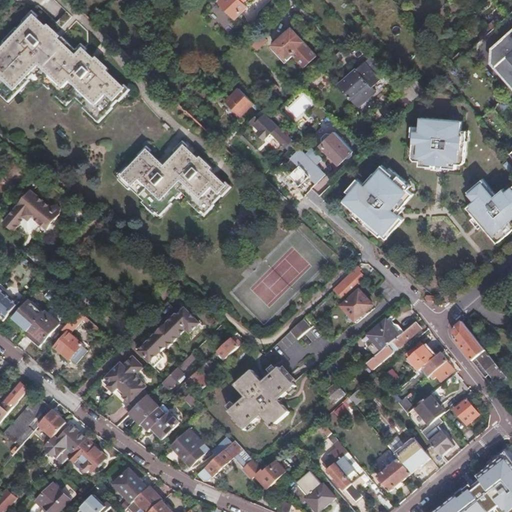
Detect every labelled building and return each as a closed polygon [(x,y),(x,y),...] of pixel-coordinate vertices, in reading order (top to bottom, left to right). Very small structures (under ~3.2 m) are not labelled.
[(242,0),(218,0),(217,1),(232,18),(245,7),(240,2),(242,0)] [(57,20),(61,26),(73,19),(69,13),(57,20)] [(0,52),(0,89),(8,98),(36,68),(68,98),(74,92),(99,116),(126,89),(106,70),(108,68),(97,58),(96,60),(83,48),(77,55),(59,39),(61,37),(49,26),(47,28),(34,16),(0,52)] [(293,32),(291,29),(274,44),(289,59),(296,52),(308,64),(319,53),(297,29),(293,32)] [(492,61),(511,84),(511,30),(492,48),(492,61)] [(262,33),(251,43),(256,49),(267,39),(262,33)] [(346,80),(339,86),(357,107),(375,91),(371,87),(378,80),(386,72),(370,55),(362,62),(361,60),(353,67),(355,69),(345,78),(346,80)] [(338,84),(339,86),(346,80),(345,78),(344,76),(337,82),(339,83),(338,84)] [(253,102),(239,87),(226,99),(241,114),(253,102)] [(396,114),(411,101),(406,94),(398,101),(395,98),(388,104),(396,114)] [(268,117),(261,110),(250,121),(259,130),(257,132),(264,139),(271,132),(272,130),(278,136),(276,138),(284,146),(291,140),(289,138),(283,132),(277,126),(268,117)] [(461,134),(461,128),(461,120),(420,117),(420,125),(420,131),(413,130),(411,158),(414,161),(419,161),(418,165),(426,166),(432,166),(432,164),(445,165),(445,167),(450,167),(458,168),(458,163),(462,163),(466,160),(467,134),(461,134)] [(352,150),(333,130),(318,144),(337,164),(352,150)] [(166,166),(148,150),(123,176),(159,211),(182,187),(205,210),(228,186),(211,170),(212,168),(202,157),(200,159),(186,145),(166,166)] [(303,152),(314,163),(320,157),(309,146),(303,152)] [(308,174),(317,183),(325,174),(314,163),(303,152),(301,150),(294,157),(310,172),(308,174)] [(390,175),(385,169),(379,165),(373,172),(371,171),(361,183),(356,178),(345,191),(348,194),(342,201),(356,213),(365,221),(363,223),(368,227),(381,238),(382,237),(386,240),(403,221),(399,217),(396,213),(400,208),(402,209),(406,204),(413,195),(408,191),(411,187),(397,175),(393,179),(389,176),(390,175)] [(387,166),(385,169),(390,175),(389,176),(393,179),(397,175),(387,166)] [(511,187),(506,193),(503,189),(495,196),(482,180),(468,192),(474,200),(466,207),(471,213),(486,230),(497,243),(511,230),(511,224),(509,221),(511,218),(511,187)] [(28,206),(37,196),(31,191),(22,201),(28,206)] [(50,207),(37,196),(28,206),(22,201),(4,223),(14,231),(21,224),(27,229),(32,229),(37,223),(46,231),(60,215),(61,209),(57,205),(50,207)] [(408,206),(406,204),(402,209),(400,208),(396,213),(399,217),(408,206)] [(365,221),(356,213),(353,217),(366,229),(368,227),(363,223),(365,221)] [(486,230),(471,213),(470,214),(473,217),(471,219),(474,224),(478,228),(480,226),(485,232),(486,230)] [(337,291),(343,298),(351,291),(366,277),(365,276),(359,271),(361,269),(358,266),(357,267),(353,271),(334,289),(337,291)] [(0,289),(0,313),(6,318),(17,305),(0,289)] [(341,307),(354,322),(371,307),(359,292),(341,307)] [(30,331),(44,315),(30,302),(13,320),(27,333),(30,331)] [(155,335),(138,351),(154,367),(164,358),(159,353),(166,347),(167,349),(186,330),(190,333),(200,324),(185,308),(176,317),(175,315),(166,324),(167,326),(156,337),(155,335)] [(70,334),(86,317),(79,312),(64,329),(68,332),(55,348),(70,361),(83,346),(70,334)] [(46,313),(44,315),(30,331),(43,343),(60,326),(46,313)] [(304,333),(312,326),(303,318),(296,324),(290,330),(298,339),(304,333)] [(388,323),(400,337),(404,333),(398,325),(394,324),(391,320),(388,323)] [(382,352),(400,337),(388,323),(387,321),(368,337),(362,342),(376,357),(382,352)] [(472,361),(485,351),(463,322),(457,327),(455,341),(464,351),(472,361)] [(421,329),(416,323),(404,333),(400,337),(382,352),(369,363),(374,369),(421,329)] [(226,358),(239,346),(231,338),(219,350),(217,352),(219,354),(221,353),(226,358)] [(235,365),(252,348),(249,345),(247,343),(230,359),(235,365)] [(409,359),(420,372),(424,369),(435,359),(424,347),(409,359)] [(35,362),(40,366),(50,355),(45,350),(35,362)] [(499,383),(506,377),(485,351),(472,361),(482,373),(486,370),(490,374),(497,384),(499,383)] [(195,358),(191,354),(182,363),(186,367),(195,358)] [(448,362),(442,354),(435,359),(424,369),(431,377),(434,374),(448,363),(448,362)] [(131,414),(140,405),(149,396),(143,390),(147,387),(135,375),(144,367),(133,357),(124,366),(121,363),(103,382),(114,393),(117,391),(129,403),(125,407),(131,414)] [(455,371),(448,363),(434,374),(441,383),(455,371)] [(228,412),(245,431),(262,417),(272,429),(289,413),(279,401),(296,386),(280,367),(262,382),(252,371),(235,386),(245,398),(228,412)] [(183,375),(176,368),(167,378),(163,382),(169,389),(183,375)] [(394,368),(387,373),(394,382),(401,378),(394,368)] [(200,384),(205,389),(211,383),(198,370),(186,382),(193,390),(200,384)] [(484,377),(485,378),(490,374),(486,370),(482,373),(484,377)] [(499,383),(500,385),(508,379),(506,377),(499,383)] [(0,425),(14,409),(29,391),(22,383),(1,407),(0,407),(0,425)] [(335,392),(340,388),(336,383),(331,388),(335,392)] [(175,400),(186,389),(182,385),(171,396),(175,400)] [(335,392),(329,397),(335,404),(346,395),(340,388),(335,392)] [(194,398),(197,402),(208,392),(205,389),(194,398)] [(131,414),(142,425),(156,411),(160,407),(149,396),(140,405),(131,414)] [(430,396),(415,408),(429,426),(440,417),(443,414),(444,413),(430,396)] [(39,397),(6,435),(16,444),(21,438),(30,428),(49,407),(50,406),(39,397)] [(355,405),(349,398),(343,402),(350,410),(355,405)] [(406,398),(399,404),(408,414),(415,408),(406,398)] [(455,409),(467,425),(475,418),(474,416),(478,412),(468,399),(455,409)] [(50,406),(49,407),(56,414),(58,413),(50,406)] [(156,411),(142,425),(149,432),(151,430),(153,429),(164,439),(181,422),(179,419),(179,418),(178,416),(177,414),(175,413),(172,413),(170,411),(167,413),(161,406),(160,407),(156,411)] [(67,424),(49,407),(30,428),(35,432),(36,432),(40,427),(49,435),(43,442),(47,446),(56,436),(67,424)] [(491,427),(485,416),(469,425),(476,436),(491,427)] [(431,444),(442,458),(455,447),(444,433),(438,426),(444,421),(440,417),(429,426),(422,432),(426,438),(431,444)] [(61,441),(56,436),(47,446),(47,447),(49,449),(47,451),(55,459),(57,457),(64,464),(67,461),(70,458),(86,441),(88,439),(74,426),(72,428),(61,441)] [(30,428),(21,438),(26,443),(35,432),(30,428)] [(151,430),(161,441),(164,439),(153,429),(151,430)] [(187,461),(192,466),(209,450),(200,440),(190,430),(186,435),(172,448),(186,461),(187,461)] [(35,432),(26,443),(16,453),(20,457),(40,436),(36,432),(35,432)] [(230,446),(232,443),(227,438),(212,451),(218,457),(225,451),(230,446)] [(96,447),(88,439),(86,441),(70,458),(76,464),(80,460),(87,465),(82,470),(87,474),(92,470),(93,471),(107,457),(96,447)] [(431,459),(415,439),(397,455),(400,459),(412,474),(413,474),(431,459)] [(263,471),(254,462),(235,441),(232,443),(230,446),(225,451),(218,457),(199,475),(205,482),(209,482),(233,459),(235,457),(245,468),(244,469),(253,479),(256,476),(262,482),(265,479),(272,486),(287,472),(276,460),(263,471)] [(348,452),(339,442),(335,445),(338,449),(333,453),(335,456),(324,465),(345,490),(353,483),(349,479),(336,463),(348,452)] [(352,457),(348,452),(336,463),(349,479),(358,472),(348,460),(352,457)] [(209,466),(217,457),(213,453),(205,462),(209,466)] [(511,511),(511,461),(508,456),(437,511),(511,511)] [(412,474),(400,459),(394,464),(392,461),(382,469),(384,472),(378,477),(391,492),(396,488),(398,490),(405,483),(403,481),(412,474)] [(115,485),(132,504),(136,500),(149,489),(132,470),(115,485)] [(316,511),(319,511),(320,511),(337,498),(325,484),(324,485),(312,471),(298,483),(310,497),(308,499),(310,500),(312,503),(310,505),(316,511)] [(417,479),(421,485),(429,478),(425,473),(417,479)] [(268,489),(272,486),(265,479),(262,482),(268,489)] [(46,506),(52,511),(60,511),(72,500),(55,484),(37,502),(44,508),(46,506)] [(163,500),(151,487),(149,489),(136,500),(146,511),(150,511),(163,501),(163,500)] [(8,489),(0,498),(0,511),(1,511),(6,511),(19,499),(8,489)] [(77,511),(102,511),(108,506),(96,494),(77,511)] [(172,511),(163,501),(150,511),(172,511)] [(293,511),(296,506),(288,503),(284,511),(293,511)]
